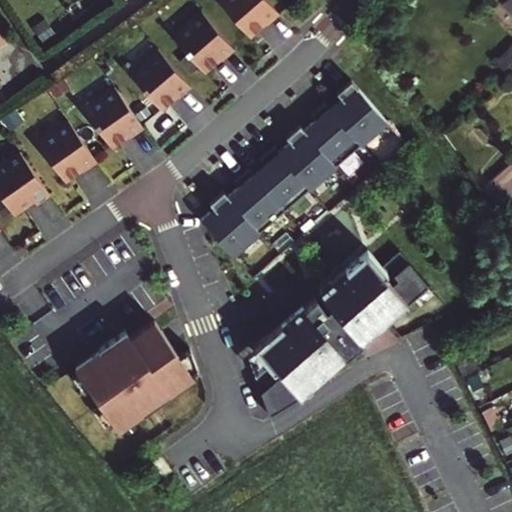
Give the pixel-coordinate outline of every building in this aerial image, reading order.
[(269,23),(282,12),(271,0),(221,0),(252,35),(268,21),(269,23)] [(511,0),(500,0),(511,13),(511,0)] [(225,60),(238,49),(205,11),(177,35),(208,72),(224,58),(225,60)] [(0,78),(5,75),(0,67),(0,44),(10,37),(0,23),(0,78)] [(181,96),(193,85),(160,47),(132,72),(163,108),(179,94),(181,96)] [(511,48),(495,64),(505,74),(511,67),(511,48)] [(203,216),(236,253),(385,116),(348,74),(335,86),(339,91),(328,101),(324,97),(310,109),(314,114),(303,124),(299,119),(285,132),(290,137),(279,147),(274,142),(261,155),(265,159),(254,170),(250,165),(236,178),(240,182),(229,193),(225,188),(211,200),(216,205),(203,216)] [(133,135),(146,126),(117,85),(87,106),(114,145),(131,133),(133,135)] [(86,169),(100,160),(71,119),(40,140),(68,179),(85,167),(86,169)] [(53,193),(23,150),(0,165),(0,188),(18,213),(37,199),(40,202),(53,193)] [(511,184),(511,162),(485,187),(496,200),(511,184)] [(256,369),(273,413),(304,394),(431,283),(401,249),(384,264),(369,247),(321,289),(323,291),(307,305),(305,303),(256,345),(268,359),(256,369)] [(102,348),(78,365),(122,426),(173,393),(172,391),(202,370),(193,347),(182,354),(157,318),(130,337),(125,330),(101,346),(102,348)] [(485,384),(480,373),(470,378),(475,389),(485,384)]
